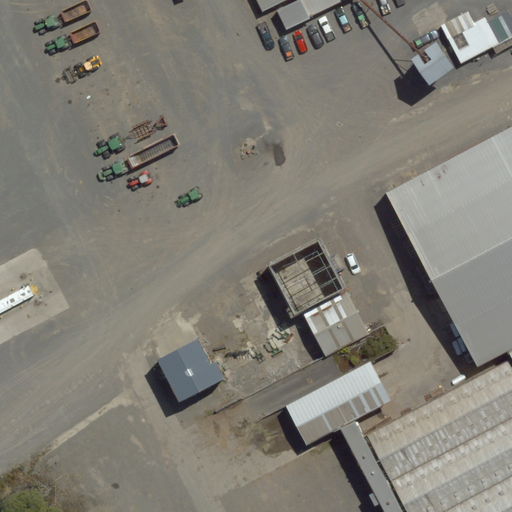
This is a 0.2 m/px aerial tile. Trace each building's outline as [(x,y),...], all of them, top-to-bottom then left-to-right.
[(275,0),(283,16),(315,0),(275,0)] [(511,511),(511,125),(375,192),(460,367),(330,431),(369,511),(511,511)] [(298,313),(348,288),(325,240),(268,268),(292,316),(298,313)] [(356,292),(305,317),(327,361),(377,336),(356,292)] [(227,376),(200,339),(163,366),(191,403),(227,376)] [(292,445),(307,438),(392,398),(374,360),(274,407),(292,445)]
